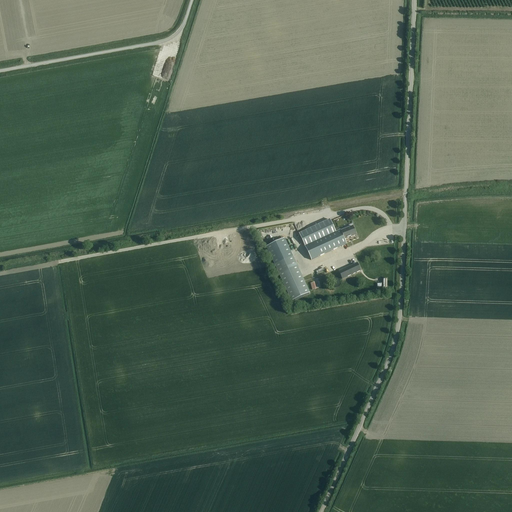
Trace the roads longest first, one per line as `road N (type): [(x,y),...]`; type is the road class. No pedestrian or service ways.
road 1 (unclassified): [(322,511),(396,337),(414,0)]
road 2 (track): [(55,262),(355,209),(377,210),(394,233)]
road 3 (unclassified): [(0,71),(164,40),(182,26),(191,0)]
